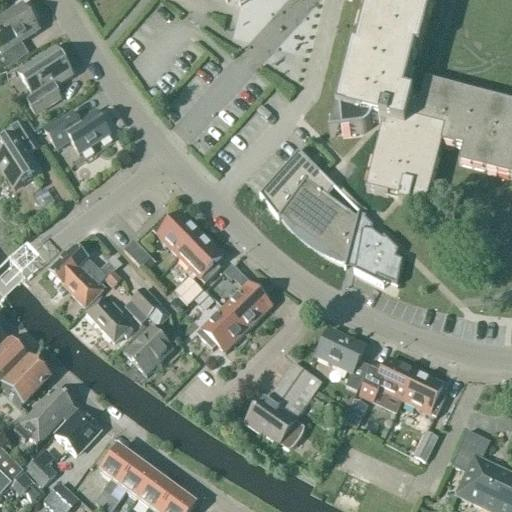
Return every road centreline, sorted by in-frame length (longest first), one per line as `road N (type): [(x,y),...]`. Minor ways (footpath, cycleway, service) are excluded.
road 1 (unclassified): [(0,323),(105,426),(233,511)]
road 2 (unclassified): [(0,292),(166,154)]
road 3 (residential): [(312,295),(444,351),(511,362)]
road 4 (residential): [(166,154),(312,295)]
road 5 (residential): [(60,0),(166,154)]
road 6 (unclassified): [(211,414),(312,295)]
